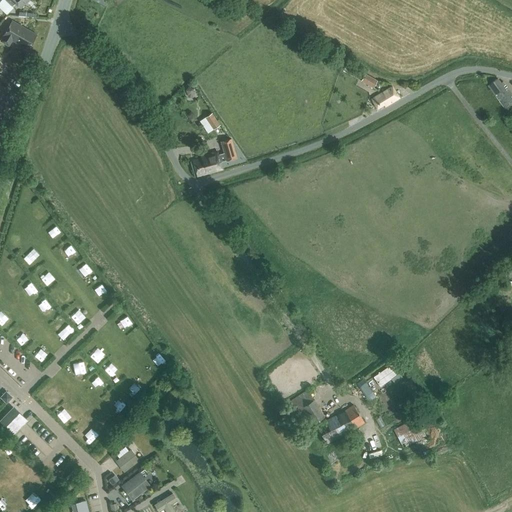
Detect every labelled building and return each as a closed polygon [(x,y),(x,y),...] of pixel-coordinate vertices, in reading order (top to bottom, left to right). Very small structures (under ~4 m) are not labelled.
[(36,34),(12,20),(1,40),(9,44),(11,40),(28,49),(36,34)] [(350,74),(354,67),(346,63),(343,70),(350,74)] [(373,87),(378,80),(365,72),(360,80),(373,87)] [(488,85),(505,108),(506,107),(506,106),(511,101),(511,93),(507,86),(505,87),(504,86),(505,84),(503,81),(501,82),(497,78),(488,85)] [(399,97),(392,86),(371,98),(377,107),(384,103),(385,105),(399,97)] [(204,117),(212,129),(219,124),(211,112),(204,117)] [(236,157),(231,138),(221,141),(224,152),(218,154),(217,151),(200,155),(201,158),(192,160),(197,176),(222,169),(220,161),(226,160),(236,157)] [(59,220),(53,227),(57,231),(63,224),(59,220)] [(75,238),(67,241),(71,252),(80,249),(75,238)] [(26,252),(33,259),(40,252),(33,245),(26,252)] [(91,259),(86,262),(92,271),(97,268),(91,259)] [(48,282),(54,279),(48,269),(43,272),(48,282)] [(40,290),(43,282),(32,276),(28,284),(40,290)] [(95,290),(102,298),(112,289),(106,281),(95,290)] [(65,288),(61,290),(66,299),(70,296),(65,288)] [(7,305),(0,312),(9,320),(15,313),(7,305)] [(77,306),(73,310),(81,316),(85,312),(77,306)] [(119,317),(126,324),(131,319),(124,312),(119,317)] [(65,328),(72,324),(68,316),(60,319),(65,328)] [(24,325),(29,333),(37,328),(32,320),(24,325)] [(102,340),(94,348),(100,353),(107,345),(102,340)] [(89,356),(78,357),(78,368),(89,368),(89,356)] [(116,373),(125,365),(117,356),(108,364),(116,373)] [(101,371),(96,378),(103,383),(107,377),(101,371)] [(370,391),(381,383),(376,376),(365,383),(370,391)] [(114,387),(109,393),(116,399),(121,393),(114,387)] [(287,402),(304,429),(324,415),(307,389),(287,402)] [(5,390),(0,395),(0,397),(5,403),(11,397),(5,390)] [(334,402),(337,393),(332,391),(329,400),(334,402)] [(327,444),(364,422),(354,404),(345,409),(345,410),(317,426),(327,444)] [(0,421),(13,433),(26,419),(13,406),(0,419),(0,421)] [(67,406),(62,409),(69,418),(74,414),(67,406)] [(429,443),(416,417),(393,429),(407,455),(429,443)] [(90,435),(95,432),(91,426),(86,429),(90,435)] [(44,434),(52,436),(53,429),(45,427),(44,434)] [(115,461),(123,471),(138,460),(131,449),(115,461)] [(139,471),(120,485),(132,500),(150,485),(139,471)] [(45,473),(39,477),(43,483),(49,479),(45,473)] [(176,499),(172,492),(153,503),(157,511),(163,507),(166,511),(174,511),(175,511),(171,503),(176,499)] [(88,511),(85,499),(75,502),(76,502),(77,511),(88,511)]
